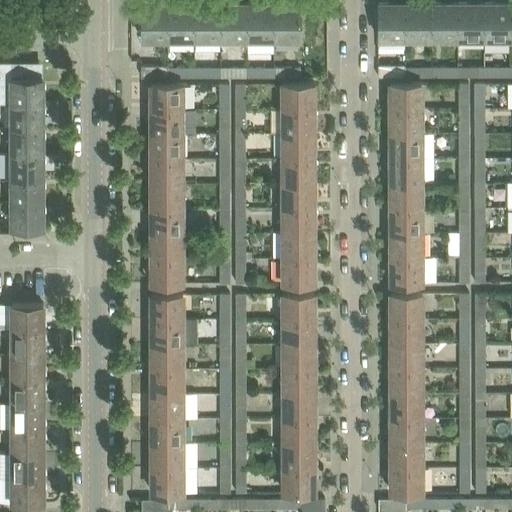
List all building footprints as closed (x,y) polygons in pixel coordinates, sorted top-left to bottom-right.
[(432,37),(458,37),(458,1),(431,2),(432,37)] [(458,37),(484,37),(484,1),(458,1),(458,37)] [(484,37),(511,37),(511,1),(484,1),(484,37)] [(168,38),(168,2),(141,2),(141,38),(168,38)] [(194,2),(168,2),(168,38),(195,37),(194,2)] [(221,2),(194,2),(195,37),(221,37),(221,2)] [(247,2),(221,2),(221,37),(248,37),(247,2)] [(274,2),(247,2),(248,37),(274,37),(274,2)] [(301,2),(274,2),(274,37),(301,37),(301,2)] [(378,37),(405,37),(405,2),(378,2),(378,37)] [(405,37),(432,37),(431,2),(405,2),(405,37)] [(195,47),(195,37),(168,38),(168,47),(195,47)] [(221,47),(221,37),(195,37),(195,47),(221,47)] [(274,48),(274,37),(248,37),(248,48),(274,48)] [(0,76),(0,102),(12,102),(43,102),(43,77),(39,77),(39,61),(12,61),(12,77),(0,76)] [(378,63),(378,76),(405,75),(405,63),(378,63)] [(141,76),(168,76),(168,64),(141,64),(141,76)] [(500,65),(484,66),(484,75),(500,75),(500,65)] [(176,66),(176,76),(194,76),(194,66),(176,66)] [(194,66),(194,76),(213,76),(213,66),(194,66)] [(213,66),(213,76),(221,76),(221,66),(213,66)] [(221,66),(221,76),(230,76),(230,66),(221,66)] [(230,66),(230,76),(247,76),(247,66),(230,66)] [(247,66),(247,76),(264,76),(264,67),(264,66),(247,66)] [(432,66),(417,66),(417,75),(432,75),(432,66)] [(447,66),(432,66),(432,75),(447,75),(447,66)] [(484,66),(469,66),(469,75),(484,75),(484,66)] [(264,67),(264,76),(274,76),(274,67),(264,67)] [(285,67),(274,67),(274,76),(281,76),(286,76),(301,76),(301,67),(285,67)] [(474,82),(474,98),(484,98),(484,81),(474,82)] [(151,82),(151,107),(183,107),(183,82),(151,82)] [(221,82),(221,98),(230,98),(231,82),(221,82)] [(236,82),(236,98),(245,98),(245,82),(236,82)] [(283,82),(283,107),(315,107),(314,82),(283,82)] [(390,82),(390,107),(422,107),(422,82),(390,82)] [(458,82),(458,98),(470,98),(470,82),(458,82)] [(12,102),(12,127),(43,127),(43,102),(12,102)] [(151,107),(151,132),(183,132),(183,107),(151,107)] [(236,107),(236,132),(245,132),(245,107),(236,107)] [(281,108),(271,108),(271,132),(282,132),(283,132),(315,132),(315,107),(283,107),(283,108),(281,108)] [(390,107),(390,132),(422,132),(422,107),(390,107)] [(221,116),(221,132),(230,132),(230,116),(221,116)] [(459,116),(459,132),(470,132),(470,116),(459,116)] [(474,116),(474,132),(484,132),(484,116),(474,116)] [(12,127),(12,152),(43,152),(43,127),(12,127)] [(151,132),(151,157),(183,157),(183,132),(151,132)] [(230,132),(221,132),(221,147),(230,147),(230,132)] [(245,132),(236,132),(236,148),(245,148),(245,132)] [(283,132),(283,157),(315,157),(315,132),(283,132)] [(390,132),(390,157),(422,157),(422,132),(390,132)] [(470,132),(459,132),(459,147),(470,147),(470,132)] [(474,132),(474,147),(484,147),(484,132),(474,132)] [(12,152),(12,177),(43,177),(43,152),(12,152)] [(151,157),(151,182),(183,182),(183,157),(151,157)] [(283,157),(283,182),(315,182),(315,157),(283,157)] [(390,157),(390,182),(422,182),(422,157),(390,157)] [(221,165),(221,182),(230,182),(230,165),(221,165)] [(459,165),(459,181),(470,181),(470,165),(459,165)] [(474,165),(474,181),(484,181),(484,165),(474,165)] [(245,166),(236,166),(236,182),(245,182),(245,166)] [(12,177),(12,201),(43,201),(43,177),(12,177)] [(470,181),(459,181),(459,197),(470,197),(470,181)] [(474,181),(474,197),(484,197),(484,181),(474,181)] [(151,182),(151,207),(183,207),(183,182),(151,182)] [(230,182),(221,182),(221,197),(230,197),(230,182)] [(245,182),(236,182),(236,198),(245,198),(245,182)] [(283,182),(283,207),(315,206),(315,182),(283,182)] [(390,182),(391,206),(422,206),(422,182),(390,182)] [(43,201),(12,201),(12,227),(43,227),(43,201)] [(283,207),(283,231),(315,231),(315,206),(283,207)] [(391,206),(391,231),(422,231),(422,206),(391,206)] [(151,207),(151,231),(183,231),(183,207),(151,207)] [(221,215),(221,231),(230,231),(230,215),(221,215)] [(459,215),(459,231),(471,231),(471,215),(459,215)] [(474,215),(474,231),(485,231),(485,215),(474,215)] [(236,216),(236,232),(245,231),(245,216),(236,216)] [(151,231),(151,256),(183,256),(183,231),(151,231)] [(221,231),(221,247),(230,247),(230,231),(221,231)] [(245,231),(236,232),(236,247),(245,247),(245,231)] [(283,231),(283,256),(315,256),(315,231),(283,231)] [(391,231),(391,256),(422,256),(422,231),(391,231)] [(471,231),(459,231),(459,247),(471,247),(471,231)] [(474,231),(474,247),(485,247),(485,231),(474,231)] [(183,256),(151,256),(151,281),(183,281),(183,256)] [(315,256),(283,256),(283,281),(315,281),(315,256)] [(422,256),(391,256),(391,281),(422,281),(422,256)] [(459,281),(471,281),(471,265),(459,264),(459,281)] [(221,265),(221,281),(230,282),(231,265),(221,265)] [(236,265),(236,282),(245,282),(245,281),(245,265),(236,265)] [(474,265),(474,281),(485,281),(485,265),(474,265)] [(486,291),(475,292),(475,308),(486,308),(486,291)] [(151,292),(152,317),(183,317),(183,292),(151,292)] [(221,292),(221,308),(231,308),(231,292),(221,292)] [(236,292),(236,308),(245,308),(245,292),(236,292)] [(284,292),(284,317),(315,317),(315,292),(284,292)] [(391,292),(391,317),(422,317),(422,292),(391,292)] [(459,292),(459,308),(471,308),(471,292),(459,292)] [(44,328),(43,302),(12,303),(12,328),(44,328)] [(152,317),(152,342),(183,342),(183,317),(152,317)] [(284,317),(284,342),(315,342),(315,317),(284,317)] [(391,317),(391,342),(422,342),(422,317),(391,317)] [(221,326),(221,342),(230,342),(230,326),(221,326)] [(245,326),(236,326),(236,342),(245,342),(245,326)] [(459,326),(459,342),(471,342),(471,326),(459,326)] [(486,326),(475,326),(475,341),(486,341),(486,326)] [(44,353),(44,328),(12,328),(12,353),(44,353)] [(486,341),(475,341),(475,357),(486,357),(486,341)] [(152,342),(152,367),(183,367),(183,342),(152,342)] [(221,342),(221,357),(230,357),(230,342),(221,342)] [(236,342),(236,367),(245,367),(245,342),(236,342)] [(284,342),(284,367),(315,367),(315,342),(284,342)] [(391,342),(391,367),(422,367),(422,342),(391,342)] [(471,342),(459,342),(459,357),(471,357),(471,342)] [(44,377),(44,353),(12,353),(12,378),(44,377)] [(152,367),(152,392),(183,392),(183,367),(152,367)] [(245,367),(236,367),(236,392),(245,392),(245,367)] [(284,367),(284,392),(315,392),(315,367),(284,367)] [(391,367),(391,391),(422,392),(422,367),(391,367)] [(221,375),(221,392),(230,392),(231,375),(221,375)] [(459,375),(459,392),(471,392),(471,375),(459,375)] [(486,375),(475,375),(475,391),(486,391),(486,375)] [(44,402),(44,377),(12,378),(12,402),(44,402)] [(391,391),(391,416),(422,416),(422,392),(391,391)] [(486,391),(475,391),(475,407),(486,407),(486,391)] [(152,392),(152,417),(183,417),(183,392),(152,392)] [(221,392),(221,407),(231,407),(230,392),(221,392)] [(236,392),(236,408),(245,408),(245,392),(236,392)] [(315,392),(284,392),(284,417),(315,417),(315,392)] [(471,392),(459,392),(459,407),(471,407),(471,392)] [(44,427),(44,402),(12,402),(13,427),(44,427)] [(391,416),(391,441),(422,441),(422,416),(391,416)] [(152,417),(152,441),(183,441),(183,417),(152,417)] [(236,417),(236,442),(245,442),(245,417),(236,417)] [(284,417),(284,441),(315,441),(315,417),(284,417)] [(221,425),(221,441),(231,441),(231,425),(221,425)] [(459,425),(459,441),(471,441),(471,425),(459,425)] [(486,425),(475,425),(475,441),(486,441),(486,425)] [(44,452),(44,427),(13,427),(13,452),(44,452)] [(152,441),(152,466),(183,466),(183,441),(152,441)] [(231,441),(221,441),(221,457),(231,457),(231,441)] [(284,441),(284,466),(315,466),(315,441),(284,441)] [(391,441),(391,466),(422,466),(422,441),(391,441)] [(471,441),(459,441),(459,456),(471,457),(471,441)] [(486,441),(475,441),(476,457),(486,457),(486,441)] [(245,442),(236,442),(236,466),(245,466),(245,442)] [(44,477),(44,452),(13,452),(13,477),(44,477)] [(183,466),(152,466),(152,492),(183,491),(183,466)] [(236,466),(236,492),(245,492),(245,466),(236,466)] [(315,466),(284,466),(284,492),(315,492),(315,466)] [(422,466),(391,466),(391,491),(422,491),(422,466)] [(459,474),(459,491),(470,491),(471,475),(459,474)] [(221,475),(221,492),(231,492),(231,475),(221,475)] [(486,475),(476,475),(476,491),(486,491),(486,475)] [(44,502),(44,477),(13,477),(13,502),(28,502),(44,502)] [(142,498),(142,510),(169,509),(169,497),(142,498)] [(195,497),(169,498),(169,508),(195,508),(195,497)] [(195,497),(195,508),(213,508),(212,497),(195,497)] [(248,497),(230,497),(231,508),(248,508),(248,497)] [(248,497),(248,508),(265,508),(265,497),(248,497)] [(301,497),(274,497),(274,508),(301,508),(301,497)] [(301,508),(301,509),(325,509),(325,497),(301,497),(301,508)] [(380,497),(379,497),(379,509),(405,509),(405,507),(405,497),(380,497)] [(433,507),(433,497),(406,497),(407,507),(433,507)] [(450,497),(433,497),(433,507),(450,507),(450,497)] [(485,497),(468,497),(468,507),(485,507),(485,497)] [(502,497),(485,497),(485,507),(502,507),(502,497)]
